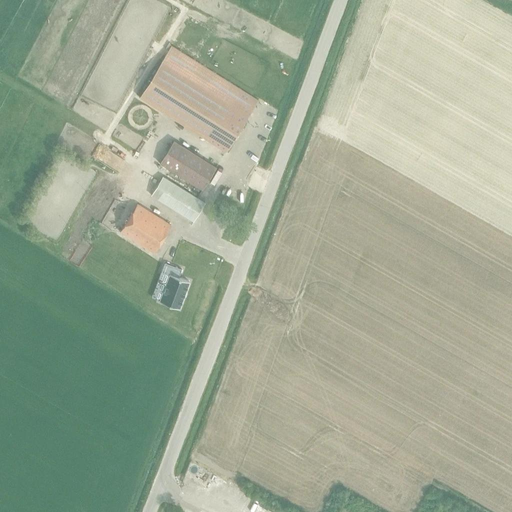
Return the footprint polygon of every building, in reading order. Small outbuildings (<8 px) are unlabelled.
[(137,97),(224,150),(256,99),(168,46),(137,97)] [(158,162),(201,189),(215,166),(172,140),(158,162)] [(150,195),(192,221),(204,202),(162,176),(150,195)] [(118,232),(151,253),(170,223),(137,202),(118,232)] [(186,259),(184,268),(196,271),(200,251),(179,246),(176,256),(186,259)] [(169,274),(159,301),(179,308),(189,281),(178,277),(181,269),(164,262),(161,271),(169,274)]
